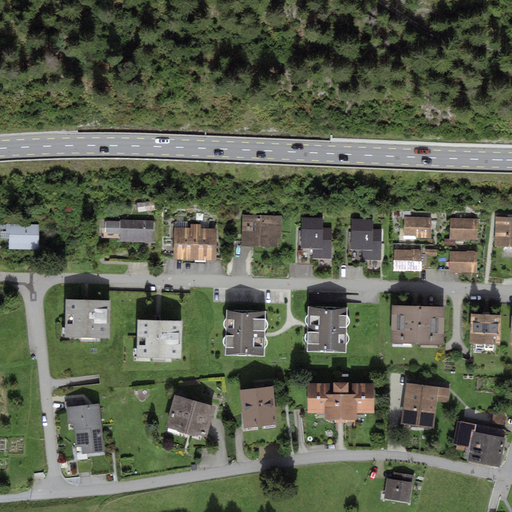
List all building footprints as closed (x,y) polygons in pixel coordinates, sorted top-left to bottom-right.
[(322,211),(303,211),(302,250),(313,250),(313,260),(332,261),(333,221),(322,221),(322,211)] [(372,213),(352,212),(352,251),(362,251),(362,262),(381,262),(382,223),(371,223),(372,213)] [(243,216),(242,247),(279,248),(280,217),(243,216)] [(511,219),(496,218),(495,248),(511,248),(511,219)] [(403,219),(404,240),(432,240),(432,219),(403,219)] [(450,220),(450,242),(478,242),(478,220),(450,220)] [(152,245),(153,223),(105,221),(105,239),(119,239),(119,244),(152,245)] [(8,224),(7,250),(37,250),(38,225),(8,224)] [(173,230),(172,260),(214,261),(215,231),(173,230)] [(393,252),(393,274),(422,273),(421,252),(393,252)] [(449,253),(449,275),(478,274),(478,253),(449,253)] [(108,341),(110,302),(64,300),(63,339),(108,341)] [(443,347),(444,308),(392,307),(391,346),(443,347)] [(346,355),(347,308),(306,308),(306,354),(346,355)] [(263,358),(264,312),(225,311),(224,357),(263,358)] [(500,347),(500,317),(470,316),(470,346),(500,347)] [(181,362),(181,322),(136,321),(136,362),(181,362)] [(373,414),(373,385),(308,384),(307,414),(325,414),(325,423),(357,423),(357,414),(373,414)] [(451,390),(406,384),(401,423),(434,427),(437,403),(449,404),(451,390)] [(276,424),(272,387),(238,391),(243,428),(276,424)] [(204,440),(214,407),(175,395),(165,429),(204,440)] [(105,451),(99,404),(66,408),(72,455),(105,451)] [(475,427),(457,423),(453,445),(470,449),(475,427)] [(498,469),(504,439),(474,434),(468,463),(498,469)] [(413,483),(388,479),(385,500),(410,504),(413,483)]
